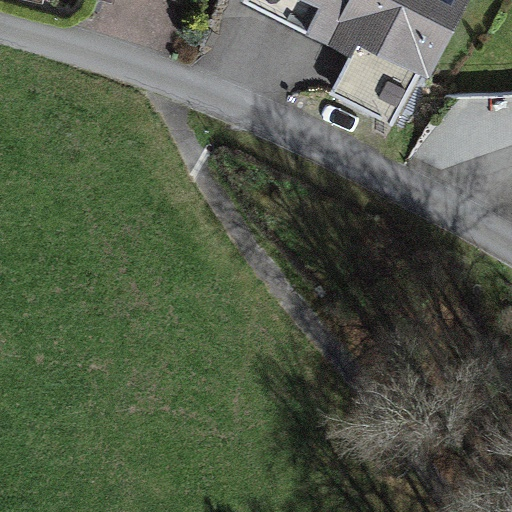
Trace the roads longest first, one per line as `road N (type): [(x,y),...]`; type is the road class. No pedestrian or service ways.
road 1 (residential): [(0,27),(174,79),(259,115),(511,245)]
road 2 (track): [(174,79),(168,97),(283,289),(477,511)]
